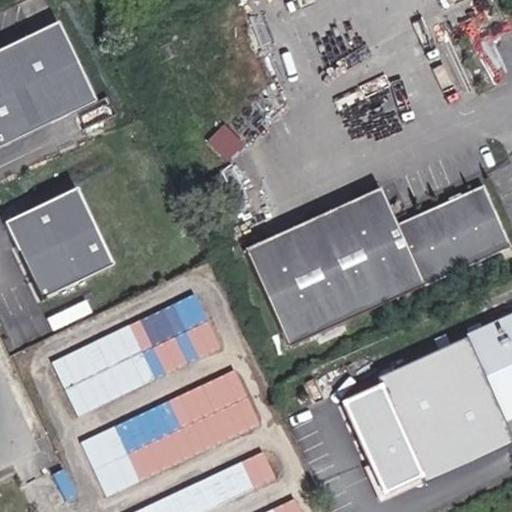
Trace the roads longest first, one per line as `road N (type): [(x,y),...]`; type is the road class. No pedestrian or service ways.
road 1 (unknown): [(358,171),(301,56),(303,21),(328,0)]
road 2 (unknown): [(382,0),(453,132)]
